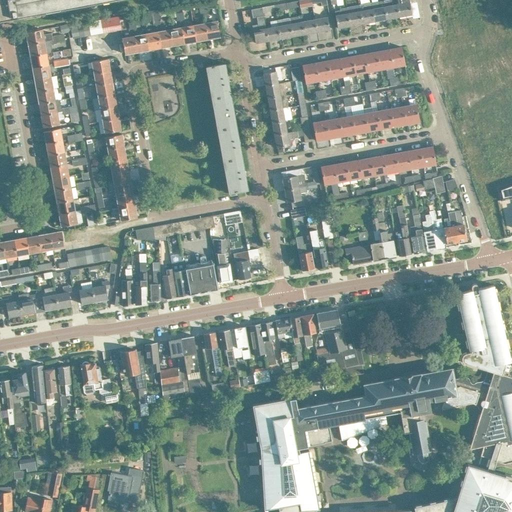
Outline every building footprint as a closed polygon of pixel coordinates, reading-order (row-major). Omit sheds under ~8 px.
[(97,6),(97,3),(108,1),(109,4),(126,1),(125,0),(0,0),(0,20),(23,16),(24,20),(41,17),(40,13),(52,11),(52,14),(69,11),(68,8),(80,6),(81,9),(97,6)] [(214,7),(213,0),(212,0),(198,3),(199,10),(205,8),(214,7)] [(399,17),(396,0),(387,0),(384,1),(387,19),(399,17)] [(412,14),(409,0),(396,0),(399,17),(412,14)] [(434,0),(438,26),(479,20),(476,0),(434,0)] [(387,19),(384,1),(371,3),(375,21),(387,19)] [(375,21),(371,3),(359,5),(362,24),(375,21)] [(362,24),(359,5),(347,7),(347,8),(347,9),(350,26),(362,24)] [(268,41),(266,28),(264,16),(262,7),(251,9),(253,18),(257,17),(258,24),(252,25),(256,43),(268,41)] [(350,26),(347,9),(347,8),(347,7),(340,9),(340,11),(335,12),(338,28),(350,26)] [(305,34),(303,22),(302,16),(289,18),(293,36),(305,34)] [(119,27),(118,17),(112,18),(114,30),(120,29),(119,27)] [(328,17),(315,19),(317,32),(330,30),(328,17)] [(293,36),(289,18),(281,20),(282,25),(278,26),(280,39),(293,36)] [(317,32),(315,19),(303,22),(305,34),(317,32)] [(280,39),(278,26),(277,20),(270,21),(271,27),(266,28),(268,41),(280,39)] [(220,37),(217,21),(204,24),(207,39),(220,37)] [(71,31),(70,26),(70,24),(60,26),(61,33),(71,31)] [(207,39),(204,24),(193,26),(196,41),(207,39)] [(196,41),(193,26),(181,28),(183,44),(196,41)] [(183,44),(181,28),(169,30),(172,46),(183,44)] [(50,37),(50,34),(43,35),(42,29),(26,32),(28,44),(51,40),(51,43),(58,42),(57,36),(50,37)] [(172,46),(169,30),(157,32),(160,48),(172,46)] [(160,48),(157,32),(146,34),(148,50),(160,48)] [(148,50),(146,34),(134,37),(136,52),(148,50)] [(136,52),(134,37),(122,39),(125,54),(136,52)] [(53,52),(51,43),(51,40),(28,44),(31,56),(46,53),(53,52)] [(405,65),(402,47),(389,49),(392,67),(405,65)] [(392,67),(389,49),(377,51),(380,70),(392,67)] [(380,70),(377,51),(364,54),(368,72),(380,70)] [(48,65),(46,53),(31,56),(33,68),(48,65)] [(368,72),(364,54),(353,56),(356,74),(368,72)] [(356,74),(353,56),(340,58),(343,76),(344,86),(350,85),(348,76),(356,74)] [(343,76),(340,58),(327,60),(330,79),(343,76)] [(110,71),(107,59),(92,62),(94,74),(110,71)] [(330,79),(327,60),(315,63),(318,81),(330,79)] [(231,97),(227,77),(225,63),(207,67),(213,100),(231,97)] [(318,81),(315,63),(303,65),(306,83),(318,81)] [(51,77),(48,65),(33,68),(35,80),(51,77)] [(299,67),(293,68),(291,69),(293,81),(295,81),(301,79),(299,67)] [(112,83),(110,71),(94,74),(96,86),(112,83)] [(278,84),(276,71),(263,74),(266,86),(278,84)] [(53,89),(51,77),(35,80),(37,92),(53,89)] [(114,95),(112,83),(96,86),(90,87),(92,99),(98,98),(114,95)] [(284,83),(278,84),(266,86),(268,98),(286,95),(284,83)] [(55,101),(53,89),(37,92),(39,103),(55,101)] [(511,92),(465,111),(490,174),(491,182),(493,187),(511,179),(511,92)] [(116,107),(114,95),(98,98),(101,110),(116,107)] [(287,99),(286,95),(268,98),(270,110),(283,108),(288,107),(287,99)] [(237,128),(233,109),(231,97),(213,100),(218,131),(237,128)] [(57,112),(55,101),(39,103),(41,115),(57,112)] [(381,129),(378,111),(376,101),(372,102),(372,107),(364,108),(365,113),(368,131),(381,129)] [(419,122),(416,104),(403,106),(407,124),(419,122)] [(368,131),(365,113),(357,115),(355,105),(350,106),(352,115),(355,134),(368,131)] [(355,134),(352,115),(350,106),(345,107),(347,116),(339,118),(342,136),(355,134)] [(407,124),(403,106),(391,108),(394,126),(407,124)] [(119,119),(116,107),(101,110),(103,122),(119,119)] [(285,120),(283,108),(270,110),(272,122),(285,120)] [(394,126),(391,108),(378,111),(381,129),(394,126)] [(63,111),(57,112),(41,115),(43,127),(59,125),(58,119),(64,118),(63,111)] [(310,128),(308,116),(302,117),(300,117),(302,129),(310,128)] [(342,136),(339,118),(327,120),(330,138),(342,136)] [(121,131),(119,119),(103,122),(98,122),(101,135),(121,131)] [(287,132),(285,120),(272,122),(275,135),(287,132)] [(330,138),(327,120),(313,122),(316,141),(330,138)] [(62,141),(60,128),(44,131),(46,143),(62,141)] [(242,159),(239,140),(237,128),(218,131),(224,162),(242,159)] [(288,139),(298,137),(298,136),(303,135),(305,142),(312,141),(310,128),(302,129),(287,132),(275,135),(277,147),(290,145),(288,139)] [(124,146),(122,134),(106,137),(108,149),(124,146)] [(64,152),(62,141),(46,143),(48,155),(64,152)] [(126,158),(124,146),(108,149),(110,161),(126,158)] [(436,165),(433,147),(419,149),(423,167),(436,165)] [(423,167),(419,149),(407,151),(411,170),(423,167)] [(411,170),(407,151),(395,154),(398,172),(411,170)] [(66,164),(64,152),(48,155),(51,167),(66,164)] [(398,172),(395,154),(382,156),(386,174),(398,172)] [(386,174),(382,156),(371,158),(374,176),(386,174)] [(128,170),(126,159),(126,158),(110,161),(113,173),(128,170)] [(374,176),(371,158),(358,160),(362,178),(374,176)] [(248,189),(245,171),(242,159),(224,162),(230,194),(237,192),(237,191),(248,189)] [(362,178),(358,160),(346,162),(350,181),(362,178)] [(350,181),(346,162),(334,165),(337,183),(350,181)] [(68,176),(66,164),(51,167),(53,179),(68,176)] [(337,183),(334,165),(321,167),(324,185),(337,183)] [(320,184),(317,168),(311,170),(313,182),(316,181),(316,184),(320,184)] [(131,182),(128,170),(113,173),(115,185),(131,182)] [(283,178),(285,190),(299,188),(306,186),(305,183),(303,184),(301,174),(283,178)] [(71,188),(68,176),(53,179),(55,191),(71,188)] [(433,179),(435,187),(436,193),(445,192),(442,176),(438,177),(433,179)] [(435,187),(433,179),(426,181),(423,181),(425,189),(435,187)] [(458,189),(454,179),(446,182),(448,192),(458,189)] [(133,193),(131,182),(115,185),(117,196),(133,193)] [(511,183),(498,189),(501,202),(511,199),(511,183)] [(306,186),(299,188),(285,190),(287,202),(291,201),(293,207),(305,205),(304,199),(301,200),(300,193),(307,192),(307,190),(306,186)] [(73,200),(71,188),(55,191),(57,202),(73,200)] [(135,205),(133,193),(117,196),(119,208),(135,205)] [(173,201),(171,195),(171,194),(170,194),(169,194),(165,195),(164,195),(164,196),(164,197),(165,202),(165,203),(166,203),(166,204),(167,204),(172,203),(172,202),(173,202),(173,201)] [(75,211),(73,200),(57,202),(59,214),(75,211)] [(454,208),(451,209),(450,203),(446,204),(449,218),(444,219),(445,227),(444,228),(447,244),(458,242),(455,226),(458,225),(455,211),(454,208)] [(137,217),(135,205),(119,208),(122,220),(137,217)] [(306,216),(305,208),(291,210),(292,218),(306,216)] [(461,210),(455,211),(458,225),(455,226),(458,242),(466,240),(461,210)] [(77,224),(75,211),(59,214),(61,226),(77,224)] [(92,211),(89,212),(86,213),(89,226),(95,225),(92,211)] [(445,244),(442,228),(440,219),(435,220),(434,211),(429,212),(430,219),(436,249),(440,248),(443,248),(446,247),(445,244)] [(426,251),(418,213),(412,214),(415,227),(411,227),(410,229),(411,237),(410,237),(413,254),(426,251)] [(214,227),(212,216),(206,217),(208,228),(214,227)] [(405,216),(399,217),(401,231),(396,232),(397,239),(400,256),(411,254),(405,216)] [(208,228),(206,217),(200,218),(202,229),(208,228)] [(202,229),(200,218),(194,219),(196,230),(202,229)] [(385,259),(378,223),(377,218),(375,218),(371,219),(373,233),(375,233),(377,240),(379,239),(379,242),(370,244),(373,261),(385,259)] [(196,230),(194,219),(188,220),(190,232),(196,230)] [(436,249),(430,219),(426,219),(428,231),(423,231),(426,247),(427,251),(430,251),(433,250),(433,249),(436,249)] [(190,232),(188,220),(182,221),(184,233),(190,232)] [(184,233),(182,221),(176,222),(178,234),(184,233)] [(178,234),(176,222),(170,223),(173,235),(178,234)] [(384,222),(378,223),(385,259),(396,257),(393,240),(391,233),(387,234),(387,231),(386,231),(384,222)] [(173,235),(170,223),(165,224),(167,236),(173,235)] [(167,236),(165,224),(159,225),(161,237),(167,236)] [(161,237),(159,225),(153,226),(155,238),(161,237)] [(155,238),(153,226),(136,229),(138,239),(155,239),(155,238)] [(332,238),(330,226),(322,228),(325,239),(332,238)] [(316,230),(312,231),(309,231),(316,268),(328,266),(324,247),(320,248),(316,230)] [(65,247),(62,231),(49,233),(52,249),(65,247)] [(367,240),(366,232),(358,233),(359,241),(367,240)] [(52,249),(49,233),(38,236),(40,251),(52,249)] [(40,251),(38,236),(26,238),(29,253),(40,251)] [(315,268),(312,251),(311,251),(310,243),(304,244),(303,236),(296,237),(302,270),(315,268)] [(29,253),(26,238),(14,240),(17,256),(29,253)] [(17,256),(14,240),(2,242),(5,258),(17,256)] [(225,240),(213,240),(212,240),(214,254),(215,254),(219,282),(219,283),(233,281),(232,280),(229,263),(226,264),(224,254),(225,254),(225,240)] [(371,261),(368,245),(345,249),(346,257),(351,256),(353,265),(371,261)] [(109,247),(103,248),(105,260),(111,259),(109,247)] [(105,260),(103,248),(97,249),(99,261),(105,260)] [(99,261),(97,249),(91,250),(93,262),(99,261)] [(93,262),(91,250),(85,251),(87,263),(93,262)] [(87,263),(85,251),(79,252),(81,264),(87,263)] [(81,264),(79,252),(73,254),(75,265),(81,264)] [(251,277),(248,260),(242,261),(241,252),(234,253),(239,280),(251,277)] [(75,265),(73,254),(67,255),(69,266),(75,265)] [(214,262),(213,262),(191,266),(189,254),(181,256),(182,260),(183,260),(189,294),(209,290),(219,289),(214,262)] [(189,294),(183,260),(182,260),(177,261),(171,262),(173,269),(177,296),(189,294)] [(160,285),(160,262),(153,262),(153,284),(149,284),(149,300),(149,301),(160,299),(160,285)] [(147,302),(146,264),(141,264),(141,272),(140,273),(140,286),(135,287),(135,304),(147,302)] [(177,296),(173,269),(167,270),(168,276),(162,277),(164,285),(166,298),(177,296)] [(133,304),(133,275),(127,275),(127,280),(123,280),(123,306),(133,304)] [(102,286),(92,288),(94,301),(108,299),(106,288),(110,287),(109,280),(102,282),(102,286)] [(18,293),(32,291),(31,282),(17,284),(18,293)] [(94,301),(92,288),(91,284),(74,287),(75,294),(79,293),(81,304),(94,301)] [(511,377),(502,374),(504,369),(507,371),(508,371),(509,371),(509,370),(510,370),(511,369),(511,368),(511,367),(511,366),(510,365),(509,364),(506,363),(506,362),(511,361),(494,285),(478,288),(478,286),(477,286),(477,285),(476,284),(475,284),(474,284),(473,284),(472,285),(471,286),(471,287),(471,288),(472,290),(456,293),(469,349),(469,351),(471,350),(471,352),(465,353),(464,353),(464,354),(463,355),(462,355),(462,356),(461,357),(461,358),(461,359),(462,360),(462,361),(463,362),(464,363),(465,364),(488,371),(486,378),(485,379),(484,380),(483,381),(482,382),(480,383),(477,383),(476,383),(473,385),(472,385),(471,384),(470,383),(469,380),(468,379),(466,378),(465,378),(454,380),(457,395),(440,398),(443,402),(441,408),(472,403),(482,406),(469,449),(483,446),(480,456),(491,459),(496,461),(504,463),(511,461),(511,377)] [(72,305),(70,295),(74,294),(72,287),(69,285),(62,286),(64,293),(56,294),(58,308),(72,305)] [(58,308),(56,294),(55,287),(44,289),(44,292),(38,294),(39,300),(43,299),(45,310),(58,308)] [(33,301),(37,301),(36,294),(29,295),(29,299),(27,299),(26,293),(18,295),(19,301),(21,315),(35,312),(33,301)] [(21,315),(19,301),(9,302),(8,299),(1,300),(2,307),(7,306),(8,317),(21,315)] [(358,365),(352,338),(349,328),(342,330),(339,316),(337,309),(316,313),(319,330),(319,332),(325,334),(328,347),(329,352),(317,355),(319,365),(320,372),(325,371),(358,365)] [(316,332),(313,314),(301,316),(306,346),(312,345),(310,333),(316,332)] [(302,335),(299,316),(290,318),(292,331),(296,352),(300,351),(302,350),(301,344),(299,343),(298,336),(302,335)] [(292,331),(290,318),(275,321),(278,334),(278,338),(284,337),(284,333),(292,331)] [(275,338),(272,321),(260,323),(266,353),(268,366),(276,364),(275,355),(274,356),(271,339),(275,338)] [(266,353),(260,323),(250,325),(255,355),(266,353)] [(251,358),(245,326),(234,328),(230,329),(235,357),(243,355),(244,359),(251,358)] [(235,357),(230,329),(229,329),(218,331),(221,349),(226,348),(229,366),(236,365),(235,361),(235,357)] [(222,372),(215,332),(203,334),(206,349),(211,348),(214,367),(215,367),(216,373),(222,372)] [(196,353),(193,335),(181,338),(187,374),(191,373),(190,367),(192,366),(191,360),(197,359),(196,353)] [(187,374),(181,338),(168,340),(171,357),(177,356),(179,367),(160,371),(162,382),(163,395),(185,391),(183,381),(189,380),(188,378),(187,374)] [(160,371),(157,342),(145,345),(147,364),(153,362),(155,383),(162,382),(160,371)] [(145,383),(143,351),(136,352),(135,350),(126,352),(126,350),(120,351),(121,356),(122,356),(124,368),(123,368),(123,370),(124,370),(125,375),(134,374),(137,389),(139,416),(148,415),(146,391),(145,383)] [(96,368),(96,366),(95,363),(94,363),(91,363),(91,362),(88,363),(88,362),(85,361),(83,363),(83,364),(80,364),(81,370),(82,370),(85,384),(83,386),(84,393),(87,394),(93,393),(95,391),(95,389),(102,388),(103,392),(101,392),(102,398),(106,401),(117,399),(120,395),(119,389),(114,390),(114,389),(111,390),(109,379),(101,381),(100,375),(101,375),(99,367),(96,368)] [(47,402),(43,370),(43,365),(31,366),(35,403),(47,402)] [(69,366),(68,366),(64,366),(62,365),(60,365),(59,367),(57,367),(59,385),(65,384),(66,396),(72,395),(71,383),(69,366)] [(320,372),(319,365),(309,367),(310,374),(320,372)] [(363,374),(362,365),(358,365),(325,371),(326,378),(355,373),(356,375),(363,374)] [(57,391),(55,368),(54,368),(52,367),(49,367),(48,369),(43,370),(47,402),(47,405),(54,404),(53,392),(57,391)] [(415,511),(414,511),(410,511),(411,509),(362,511),(316,511),(316,509),(319,509),(317,499),(320,498),(319,493),(317,494),(308,450),(299,451),(299,448),(325,443),(325,442),(332,441),(329,425),(339,423),(342,440),(384,424),(383,416),(401,413),(404,431),(408,430),(412,451),(408,452),(409,459),(410,461),(411,463),(413,465),(415,467),(417,468),(419,469),(422,469),(424,469),(427,468),(429,467),(431,465),(433,463),(434,461),(435,459),(435,456),(435,454),(434,447),(430,447),(429,442),(430,442),(429,441),(427,435),(428,434),(427,434),(426,427),(427,427),(427,426),(426,426),(424,420),(425,420),(425,419),(424,419),(423,412),(430,411),(428,400),(440,398),(457,395),(454,380),(452,367),(451,368),(421,374),(420,373),(394,378),(394,379),(364,384),(365,395),(297,407),(295,397),(290,398),(290,397),(252,404),(253,407),(258,434),(256,435),(257,439),(259,439),(261,448),(261,457),(259,458),(259,462),(261,462),(264,509),(278,506),(279,511),(415,511)] [(310,374),(309,367),(299,369),(301,376),(310,374)] [(271,381),(269,369),(253,372),(256,384),(271,381)] [(29,390),(26,372),(25,372),(23,371),(20,372),(19,373),(17,374),(18,377),(12,378),(15,394),(12,395),(15,423),(15,427),(27,425),(25,413),(22,413),(19,397),(30,395),(29,390)] [(283,372),(271,374),(272,380),(284,378),(283,372)] [(200,378),(199,378),(189,380),(192,395),(202,393),(199,385),(200,380),(200,378)] [(241,386),(248,385),(246,378),(239,379),(241,386)] [(12,395),(9,379),(6,380),(4,379),(2,379),(1,381),(0,380),(0,384),(2,397),(6,396),(10,424),(15,423),(12,395)] [(240,386),(238,380),(230,381),(231,388),(240,386)] [(224,389),(223,382),(211,384),(213,391),(224,389)] [(39,415),(32,416),(34,432),(41,431),(39,415)] [(67,460),(78,459),(77,452),(66,453),(67,460)] [(493,471),(496,461),(491,459),(488,470),(467,463),(467,464),(465,464),(464,469),(465,470),(462,478),(461,478),(459,483),(461,483),(457,496),(449,498),(449,497),(443,498),(443,499),(435,501),(435,500),(429,501),(429,503),(421,505),(420,503),(415,504),(415,506),(414,506),(415,511),(511,511),(511,480),(504,478),(505,475),(493,471)] [(129,468),(128,474),(127,480),(131,481),(130,487),(126,486),(118,484),(110,482),(108,489),(110,489),(108,498),(127,502),(128,502),(136,503),(135,504),(136,504),(143,471),(129,468)] [(52,473),(48,495),(56,496),(60,475),(52,473)] [(87,511),(88,510),(95,511),(99,490),(102,478),(90,476),(87,475),(86,480),(89,480),(87,488),(83,506),(74,504),(72,511),(87,511)] [(10,492),(0,492),(0,510),(11,510),(10,492)] [(49,511),(52,500),(36,497),(36,499),(28,497),(25,510),(33,511),(49,511)]
